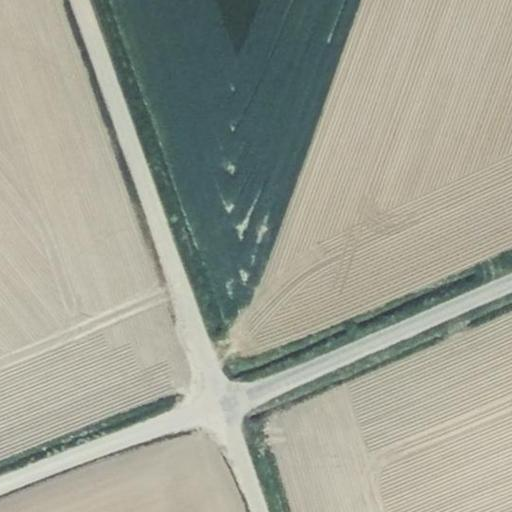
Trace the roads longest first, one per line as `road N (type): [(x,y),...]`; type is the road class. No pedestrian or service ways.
road 1 (unclassified): [(223,404),(79,0)]
road 2 (unclassified): [(223,404),(511,281)]
road 3 (unclassified): [(0,486),(223,404)]
